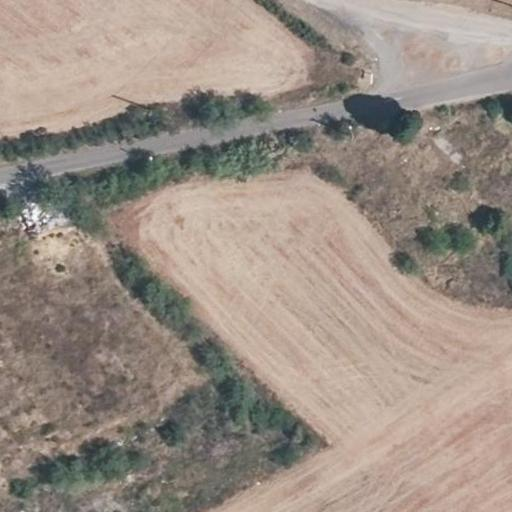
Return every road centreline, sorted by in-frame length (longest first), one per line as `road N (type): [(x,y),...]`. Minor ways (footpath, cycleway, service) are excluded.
road 1 (tertiary): [(511,78),(0,181)]
road 2 (unclassified): [(511,31),(342,0)]
